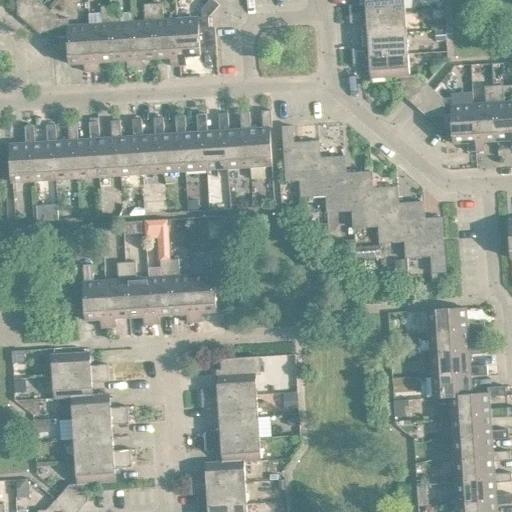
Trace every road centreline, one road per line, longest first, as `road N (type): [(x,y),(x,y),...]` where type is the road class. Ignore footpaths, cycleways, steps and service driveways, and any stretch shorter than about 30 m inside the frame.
road 1 (residential): [(16,103),(251,91)]
road 2 (residential): [(332,88),(448,189),(486,190)]
road 3 (residential): [(172,511),(167,341)]
road 4 (residential): [(251,91),(249,27),(323,22)]
road 5 (residential): [(511,321),(497,285),(486,190)]
